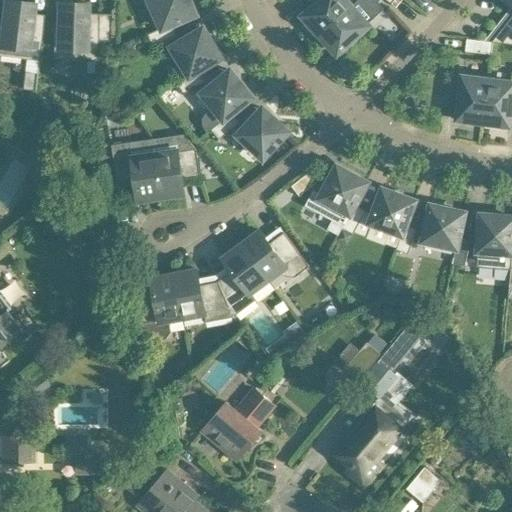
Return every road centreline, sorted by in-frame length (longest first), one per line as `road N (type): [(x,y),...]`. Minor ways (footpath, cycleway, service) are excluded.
road 1 (residential): [(161,236),(249,194),(351,111)]
road 2 (residential): [(511,165),(427,151),(351,111)]
road 3 (residential): [(351,111),(459,0)]
road 4 (residential): [(351,111),(309,81),(248,0)]
